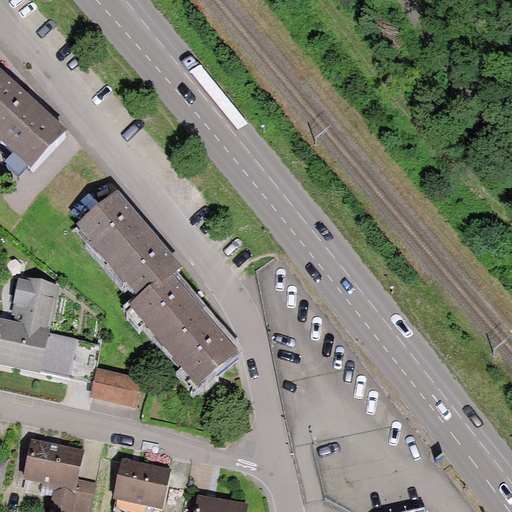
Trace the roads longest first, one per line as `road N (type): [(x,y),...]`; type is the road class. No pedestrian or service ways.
road 1 (primary): [(511,490),(115,0)]
road 2 (residential): [(0,12),(218,275),(244,326),(275,457)]
road 3 (track): [(511,217),(477,188),(323,0)]
road 4 (residential): [(275,457),(225,458),(0,405)]
